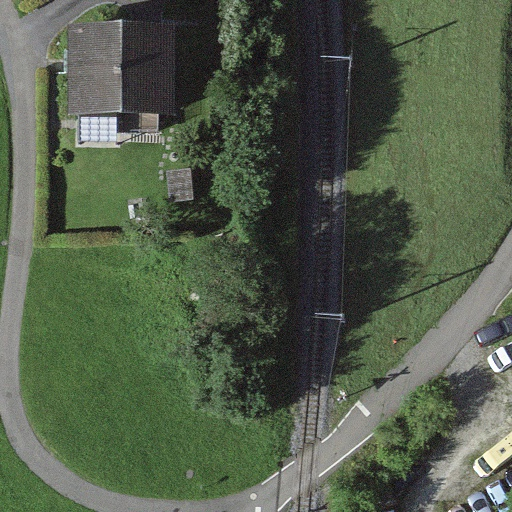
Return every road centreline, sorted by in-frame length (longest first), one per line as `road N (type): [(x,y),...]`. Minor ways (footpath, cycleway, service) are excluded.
road 1 (residential): [(149,511),(69,489),(17,437),(7,368),(26,149),(0,5)]
road 2 (residential): [(511,263),(491,294),(304,481),(235,511)]
